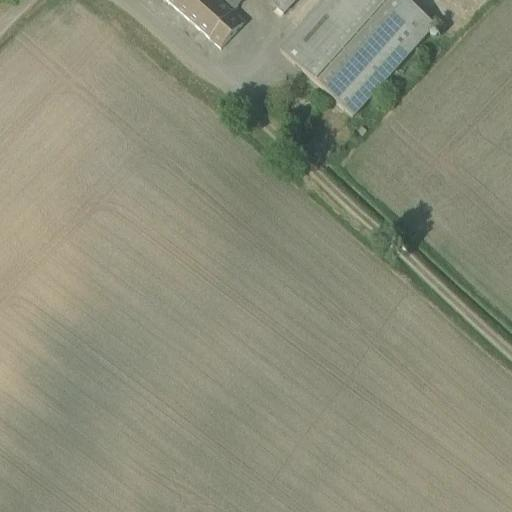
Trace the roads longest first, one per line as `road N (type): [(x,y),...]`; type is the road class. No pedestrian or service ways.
road 1 (track): [(246,110),(511,351)]
road 2 (unclassified): [(118,0),(246,110)]
